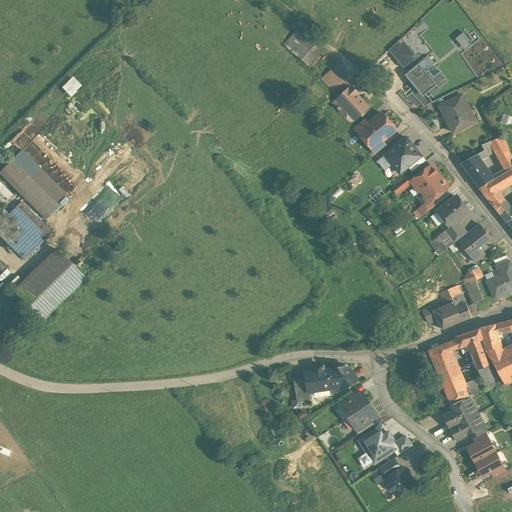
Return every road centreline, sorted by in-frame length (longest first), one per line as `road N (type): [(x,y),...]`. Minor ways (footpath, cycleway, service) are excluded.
road 1 (residential): [(378,354),(321,353),(224,376),(82,389),(48,387),(0,368)]
road 2 (residential): [(511,242),(394,100),(297,15)]
road 3 (residential): [(465,511),(443,451),(384,398),(378,354)]
road 4 (residential): [(511,311),(378,354)]
